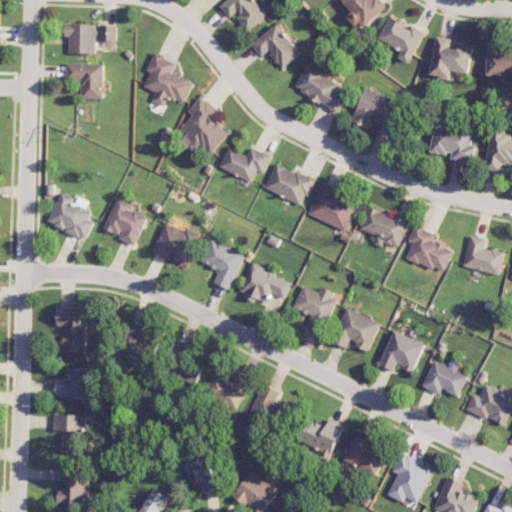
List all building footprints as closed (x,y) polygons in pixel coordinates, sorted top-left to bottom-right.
[(226,0),(220,5),(231,19),(235,15),(248,31),(268,15),(256,0),(226,0)] [(343,0),(343,1),(354,11),(348,17),(364,33),(388,8),(380,0),(343,0)] [(412,63),(428,32),(412,24),(411,25),(392,16),(381,38),(404,50),(400,58),(412,63)] [(69,36),(68,53),(95,53),(96,24),(65,23),(64,36),(69,36)] [(283,68),(302,53),(279,23),(252,43),(262,56),(269,51),(283,68)] [(116,41),(116,25),(100,25),(99,40),(116,41)] [(432,74),(451,78),(453,70),(470,73),(475,47),(455,44),(455,39),(439,36),(432,74)] [(511,52),(500,53),(500,46),(489,46),(489,75),(506,75),(506,83),(511,82),(511,52)] [(193,82),(171,73),(176,62),(154,52),(146,71),(150,72),(144,87),(155,92),(151,101),(164,106),(168,97),(184,104),(193,82)] [(80,98),(103,99),(104,63),(67,62),(66,78),(81,79),(80,98)] [(295,90),(340,111),(348,94),(339,90),(343,82),(307,65),(295,90)] [(395,99),(367,87),(353,121),(369,128),(373,119),(385,124),(395,99)] [(230,132),(214,118),(220,111),(201,95),(188,112),(192,115),(181,128),(187,133),(180,140),(189,147),(194,142),(210,155),(230,132)] [(431,151),(452,155),(451,160),(472,164),(476,147),(472,146),(475,131),(437,123),(431,151)] [(511,135),(492,132),(486,169),(501,172),(503,160),(511,161),(511,135)] [(219,167),(252,182),(257,171),(264,174),(272,156),(251,147),(247,156),(228,147),(219,167)] [(303,205),(315,179),(276,162),(264,188),(303,205)] [(308,214),(347,231),(360,201),(322,184),(308,214)] [(48,222),(87,240),(95,222),(89,220),(93,212),(87,209),(90,202),(62,190),(48,222)] [(104,230),(136,244),(150,214),(117,200),(104,230)] [(398,249),(409,221),(369,206),(360,229),(377,236),(376,240),(398,249)] [(154,252),(187,265),(199,234),(166,222),(154,252)] [(407,258),(445,273),(454,249),(434,241),(437,233),(415,225),(409,241),(413,242),(407,258)] [(463,265),(500,275),(506,252),(485,247),(487,239),(471,235),(463,265)] [(245,253),(212,239),(202,262),(219,269),(214,282),(231,289),(245,253)] [(286,298),(292,280),(251,265),(241,293),(268,303),(272,293),(286,298)] [(295,308),(311,314),(306,328),(324,334),(337,292),(321,287),(320,291),(302,285),(295,308)] [(381,322),(347,308),(333,342),(347,348),(350,342),(370,350),(381,322)] [(86,352),(86,326),(82,326),(82,309),(58,309),(58,326),(64,326),(64,351),(86,352)] [(153,326),(131,325),(130,357),(151,358),(153,326)] [(426,343),(394,330),(380,364),(395,371),(398,364),(414,371),(426,343)] [(174,378),(198,385),(203,367),(179,360),(174,378)] [(441,393),(443,390),(460,396),(468,374),(433,361),(424,387),(441,393)] [(56,380),(55,396),(88,397),(89,368),(69,368),(69,380),(56,380)] [(234,381),(217,371),(206,393),(238,409),(253,379),(239,372),(234,381)] [(467,409),(505,426),(511,410),(511,402),(497,396),(500,389),(486,383),(480,396),(474,393),(467,409)] [(276,400),(280,392),(264,384),(250,414),(277,427),(288,406),(276,400)] [(64,452),(84,453),(85,415),(54,414),(54,430),(64,430),(64,452)] [(331,455),(345,426),(330,419),(326,428),(307,418),(297,439),(331,455)] [(377,475),(387,453),(373,446),(376,439),(358,430),(344,459),(377,475)] [(398,473),(388,494),(404,502),(407,497),(419,502),(435,468),(424,462),(423,463),(402,453),(393,471),(398,473)] [(217,488),(216,457),(189,458),(190,489),(217,488)] [(248,502),(260,511),(262,511),(280,491),(254,470),(233,495),(246,505),(248,502)] [(434,509),(442,511),(441,511),(474,511),(480,499),(461,491),(464,482),(448,476),(434,509)] [(162,511),(170,496),(154,488),(141,511),(162,511)] [(304,511),(285,503),(280,511),(304,511)] [(511,511),(511,507),(504,505),(502,509),(488,503),(484,511),(511,511)]
